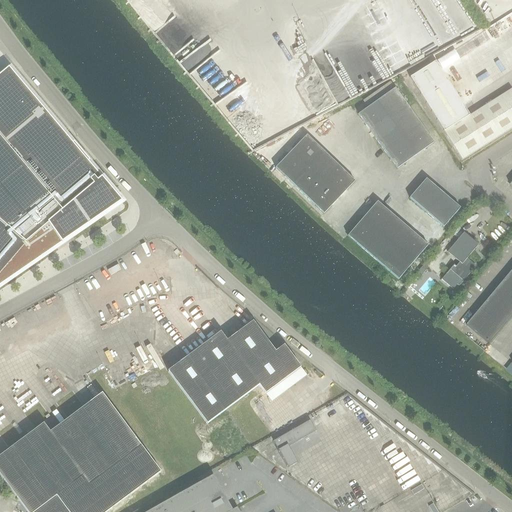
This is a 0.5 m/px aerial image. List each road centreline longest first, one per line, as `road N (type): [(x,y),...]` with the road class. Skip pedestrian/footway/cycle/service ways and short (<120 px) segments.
road 1 (unclassified): [(511,510),(262,311),(162,219)]
road 2 (unclassified): [(162,219),(0,28)]
road 3 (unclassified): [(162,219),(0,313)]
